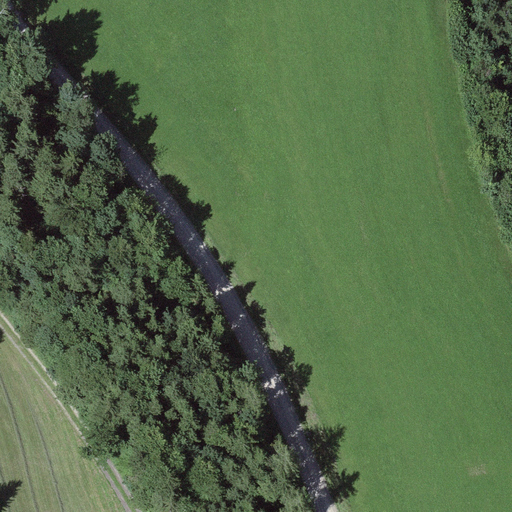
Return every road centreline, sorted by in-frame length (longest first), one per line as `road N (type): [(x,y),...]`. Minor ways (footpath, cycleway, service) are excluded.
road 1 (unclassified): [(324,511),(254,358),(172,221),(5,0)]
road 2 (track): [(132,511),(0,331)]
